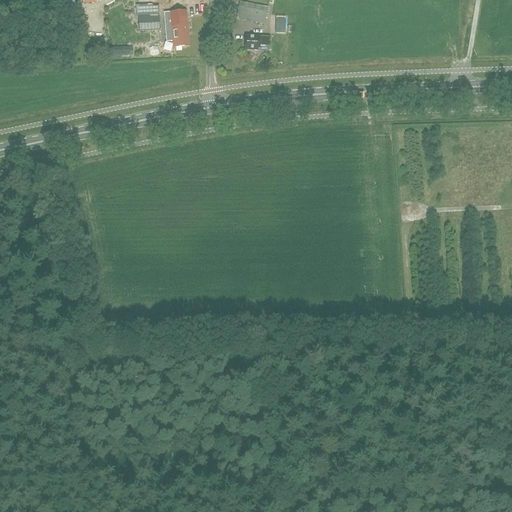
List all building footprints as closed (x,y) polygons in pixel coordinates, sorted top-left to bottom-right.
[(152,6),(173,5),(172,0),(140,0),(140,5),(135,6),(136,17),(138,17),(138,31),(149,31),(159,30),(158,16),(152,16),(152,6)] [(267,13),(238,7),(236,19),(264,25),(267,13)] [(166,42),(173,41),(174,48),(188,47),(186,26),(181,26),(180,18),(172,19),(173,27),(165,28),(166,42)] [(269,46),(270,37),(245,36),(244,50),(260,51),(260,46),(269,46)] [(129,47),(113,48),(113,56),(129,56),(129,47)] [(164,60),(164,50),(153,50),(153,60),(164,60)]
